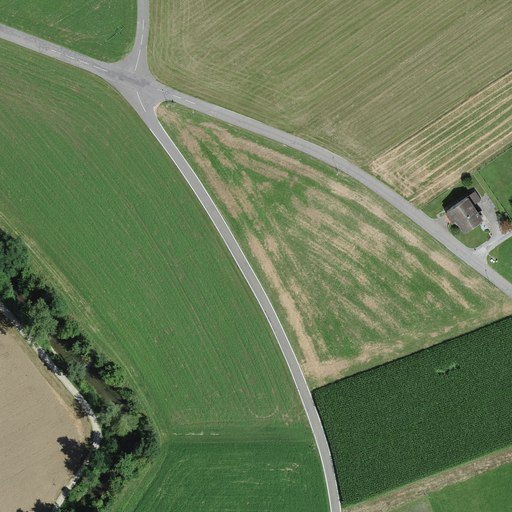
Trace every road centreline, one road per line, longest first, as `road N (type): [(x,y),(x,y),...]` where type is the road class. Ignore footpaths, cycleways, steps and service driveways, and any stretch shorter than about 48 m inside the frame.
road 1 (residential): [(336,511),(326,456),(286,346),(132,80)]
road 2 (tertiary): [(511,291),(342,164),(132,80)]
road 3 (track): [(55,511),(94,453),(98,429),(0,305)]
road 4 (tertiary): [(132,80),(0,30)]
